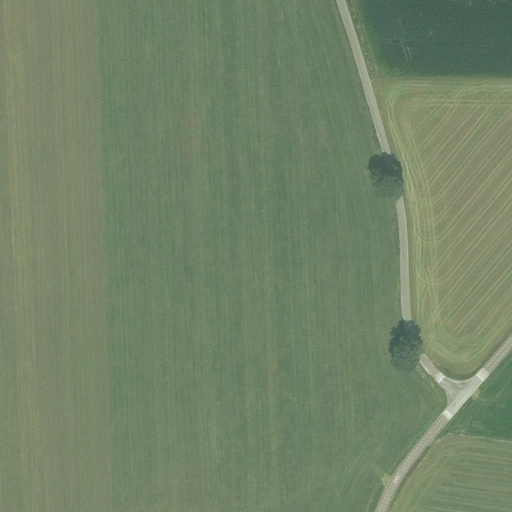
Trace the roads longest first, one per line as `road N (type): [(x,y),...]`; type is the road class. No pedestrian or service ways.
road 1 (unclassified): [(463,397),(413,344),(399,200),(339,0)]
road 2 (tertiary): [(381,511),(396,479),(463,397)]
